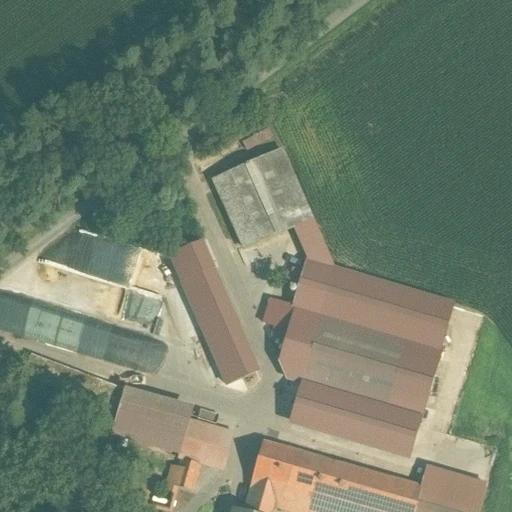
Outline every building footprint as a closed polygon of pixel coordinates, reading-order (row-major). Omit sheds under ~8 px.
[(282,151),(214,181),(246,253),(314,223),(282,151)] [(186,263),(158,275),(191,351),(219,339),(186,263)] [(458,304),(312,263),(279,378),(390,410),(390,409),(425,419),(458,304)] [(190,417),(32,357),(26,375),(59,387),(56,397),(150,433),(155,421),(185,432),(190,417)] [(230,434),(194,424),(183,460),(220,471),(230,434)] [(251,502),(274,508),(288,511),(442,511),(447,496),(267,444),(251,502)] [(272,511),(274,508),(251,502),(248,511),(272,511)]
